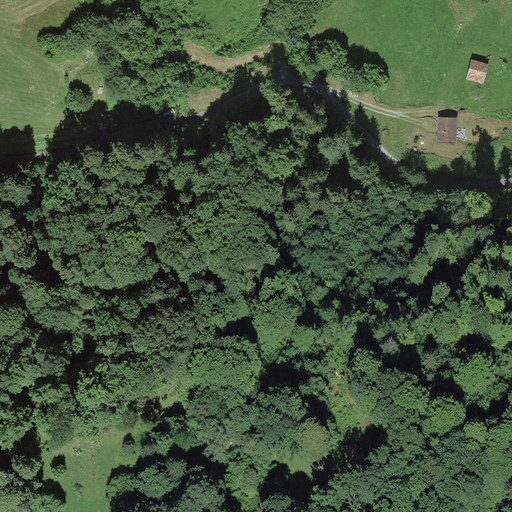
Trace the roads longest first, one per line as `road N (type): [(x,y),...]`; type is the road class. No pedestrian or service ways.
road 1 (track): [(0,158),(200,117),(290,80),(333,100),(413,174),(481,184),(511,179)]
road 2 (track): [(312,86),(399,114),(437,112)]
